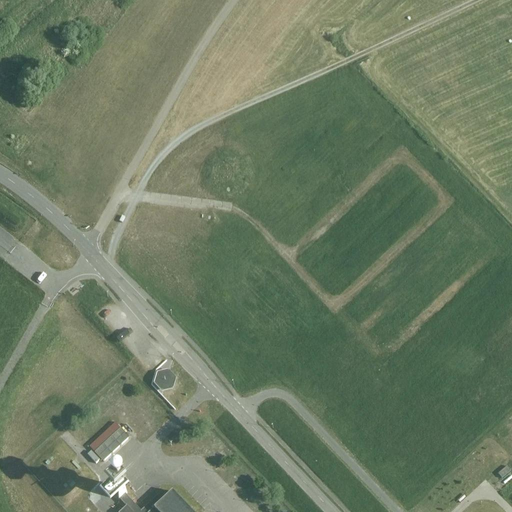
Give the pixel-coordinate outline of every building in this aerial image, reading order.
[(177,384),(169,376),(158,378),(155,389),(163,398),(174,395),(177,384)] [(131,441),(122,433),(96,457),(104,466),(131,441)] [(506,478),(511,473),(508,469),(502,474),(506,478)] [(120,487),(101,505),(107,511),(116,511),(122,506),(129,500),(131,499),(120,487)] [(192,511),(175,493),(164,504),(159,499),(145,511),(139,511),(129,500),(122,506),(127,511),(192,511)]
